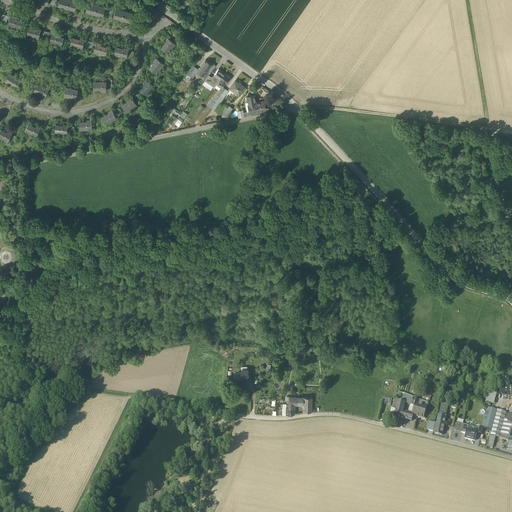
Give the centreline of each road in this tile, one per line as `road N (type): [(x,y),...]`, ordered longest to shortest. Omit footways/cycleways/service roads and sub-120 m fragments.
road 1 (unclassified): [(295,108),(0,168)]
road 2 (tertiary): [(507,295),(444,268),(295,108)]
road 3 (residential): [(511,458),(352,417),(252,416)]
road 4 (track): [(0,408),(67,382),(252,416)]
road 5 (track): [(295,108),(511,132)]
road 6 (track): [(377,194),(334,228),(301,352)]
road 7 (residential): [(295,108),(148,0)]
road 8 (track): [(467,0),(489,129)]
road 9 (track): [(131,395),(74,511)]
